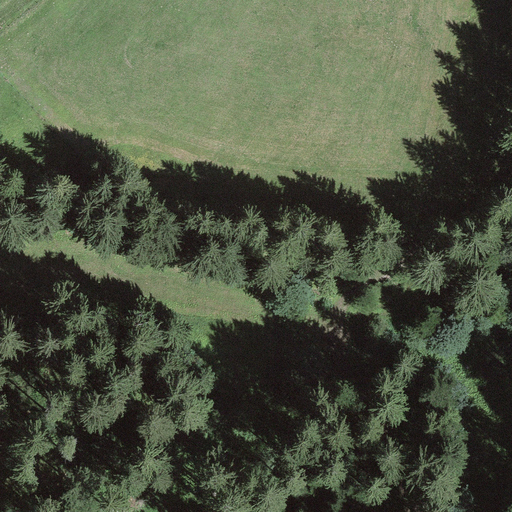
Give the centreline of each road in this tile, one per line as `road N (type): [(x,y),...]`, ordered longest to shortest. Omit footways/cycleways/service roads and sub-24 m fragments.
road 1 (track): [(414,511),(395,452),(340,362),(337,322),(407,250),(431,212)]
road 2 (track): [(338,343),(384,311),(511,269)]
